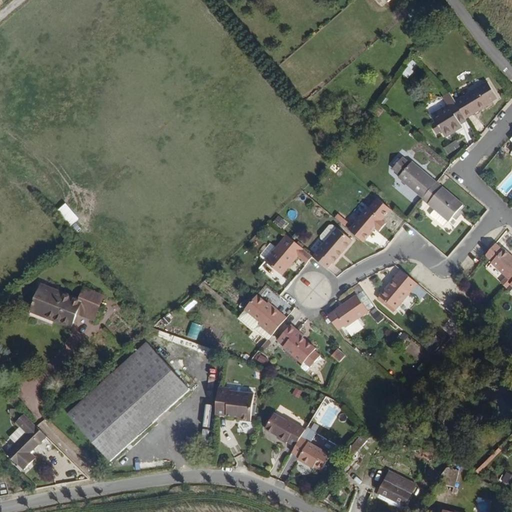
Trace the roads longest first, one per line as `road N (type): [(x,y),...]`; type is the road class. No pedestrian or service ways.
road 1 (unclassified): [(314,511),(242,480),(198,476),(0,509)]
road 2 (residential): [(500,210),(443,268),(416,243),(313,292)]
road 3 (residential): [(511,113),(461,171),(500,210)]
